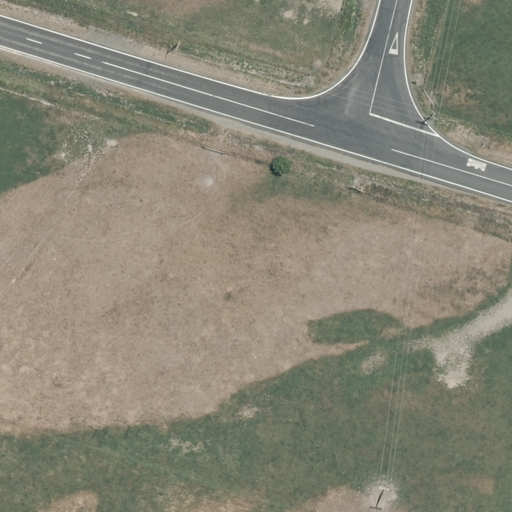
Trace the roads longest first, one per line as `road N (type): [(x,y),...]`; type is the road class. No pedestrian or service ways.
road 1 (unclassified): [(366,139),(0,29)]
road 2 (unclassified): [(511,184),(366,139)]
road 3 (unclassified): [(366,139),(402,0)]
